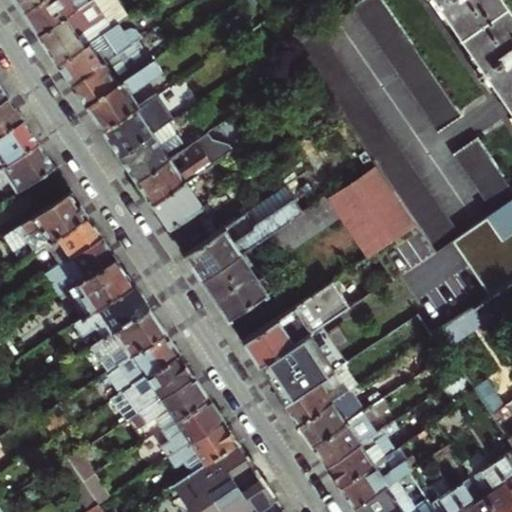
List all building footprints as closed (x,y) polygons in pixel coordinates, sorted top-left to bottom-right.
[(15,0),(16,0),(24,13),(43,0),(15,0)] [(30,22),(39,36),(93,0),(43,0),(24,13),(30,22)] [(50,51),(59,65),(120,24),(130,17),(118,0),(93,0),(39,36),(50,51)] [(383,0),(363,0),(353,8),(439,132),(463,115),(383,0)] [(435,0),(432,3),(439,13),(443,11),(482,66),(475,71),(479,76),(481,74),(488,84),(492,81),(500,92),(507,102),(511,109),(511,12),(503,0),(435,0)] [(66,75),(73,86),(111,60),(140,41),(143,38),(138,30),(133,29),(127,33),(120,24),(59,65),(66,75)] [(461,235),(320,30),(295,47),(375,163),(418,225),(436,252),(451,242),(461,235)] [(80,96),(87,107),(141,70),(154,62),(140,41),(111,60),(73,86),(80,96)] [(94,118),(103,132),(138,108),(130,95),(162,74),(154,62),(141,70),(87,107),(94,118)] [(0,104),(9,98),(0,85),(0,104)] [(112,144),(120,157),(153,135),(145,123),(167,109),(158,96),(138,108),(103,132),(112,144)] [(0,137),(24,121),(18,112),(9,98),(0,104),(0,137)] [(0,169),(39,144),(34,136),(24,121),(0,137),(0,169)] [(128,169),(136,181),(187,148),(170,123),(153,135),(120,157),(128,169)] [(144,193),(152,205),(185,183),(234,150),(231,145),(214,141),(209,133),(187,148),(136,181),(144,193)] [(454,155),(492,213),(511,198),(511,194),(478,138),(454,155)] [(18,191),(54,167),(48,157),(39,144),(0,169),(0,187),(11,181),(18,191)] [(368,258),(380,250),(418,225),(375,163),(301,213),(267,235),(282,257),(341,218),(368,258)] [(160,217),(169,230),(193,214),(202,207),(201,206),(210,200),(203,189),(194,195),(185,183),(152,205),(160,217)] [(193,266),(202,279),(239,254),(267,235),(301,213),(284,188),(210,238),(185,254),(193,266)] [(46,245),(88,217),(78,203),(71,192),(4,236),(14,251),(28,241),(35,252),(46,245)] [(511,198),(492,213),(461,235),(451,242),(457,250),(486,292),(490,297),(511,282),(511,198)] [(176,241),(185,254),(210,238),(193,214),(169,230),(176,241)] [(60,265),(102,238),(96,230),(88,217),(46,245),(60,265)] [(68,290),(115,258),(110,250),(102,238),(60,265),(57,267),(46,274),(45,275),(59,296),(68,290)] [(215,300),(229,320),(273,291),(263,276),(256,280),(239,254),(202,279),(215,300)] [(86,316),(133,285),(124,271),(115,258),(68,290),(86,316)] [(42,268),(46,274),(57,267),(54,261),(42,268)] [(244,342),(253,356),(260,366),(323,325),(349,307),(333,282),(244,342)] [(103,338),(149,308),(141,297),(133,285),(86,316),(76,322),(84,334),(95,326),(103,338)] [(476,306),(437,332),(448,348),(488,322),(476,306)] [(118,365),(166,334),(157,321),(149,308),(103,338),(91,346),(109,371),(110,370),(118,365)] [(326,329),(323,325),(260,366),(263,370),(285,404),(341,367),(348,363),(326,329)] [(133,386),(180,355),(173,344),(166,334),(118,365),(110,370),(118,381),(113,385),(120,394),(133,386)] [(131,419),(195,377),(188,367),(180,355),(133,386),(120,394),(113,399),(127,421),(131,419)] [(292,414),(299,425),(341,397),(349,391),(339,375),(344,372),(341,367),(285,404),(292,414)] [(162,430),(209,399),(203,390),(195,377),(131,419),(138,429),(154,419),(162,430)] [(511,410),(509,406),(506,408),(488,381),(475,390),(511,445),(511,410)] [(306,435),(313,446),(384,398),(379,390),(365,400),(360,400),(349,408),(341,397),(299,425),(306,435)] [(323,460),(327,467),(377,434),(369,422),(402,399),(396,390),(384,398),(313,446),(323,460)] [(169,458),(224,421),(217,410),(209,399),(162,430),(170,441),(162,447),(169,458)] [(51,409),(41,416),(54,437),(65,430),(51,409)] [(458,410),(436,424),(444,435),(465,421),(458,410)] [(191,474),(239,443),(232,433),(224,421),(169,458),(176,468),(184,463),(191,474)] [(334,478),(341,488),(374,466),(392,454),(382,440),(395,432),(390,425),(377,434),(327,467),(334,478)] [(174,485),(191,511),(258,511),(277,500),(260,474),(239,443),(191,474),(174,485)] [(80,452),(69,459),(84,481),(94,475),(80,452)] [(511,456),(507,459),(503,453),(492,461),(493,463),(511,491),(511,456)] [(348,499),(355,508),(387,488),(397,480),(413,470),(407,462),(413,458),(410,454),(388,468),(392,474),(383,480),(374,466),(341,488),(348,499)] [(84,481),(69,459),(58,466),(73,489),(84,481)] [(511,511),(511,491),(493,463),(472,477),(495,511),(511,511)] [(109,497),(94,475),(84,481),(99,504),(109,497)] [(495,511),(472,477),(451,491),(464,511),(495,511)] [(435,511),(431,505),(427,499),(415,507),(397,480),(387,488),(399,506),(402,511),(435,511)] [(99,504),(84,481),(73,489),(88,511),(99,504)] [(355,508),(357,511),(390,511),(399,506),(387,488),(355,508)] [(464,511),(451,491),(431,505),(435,511),(464,511)] [(284,511),(284,510),(277,500),(258,511),(284,511)]
